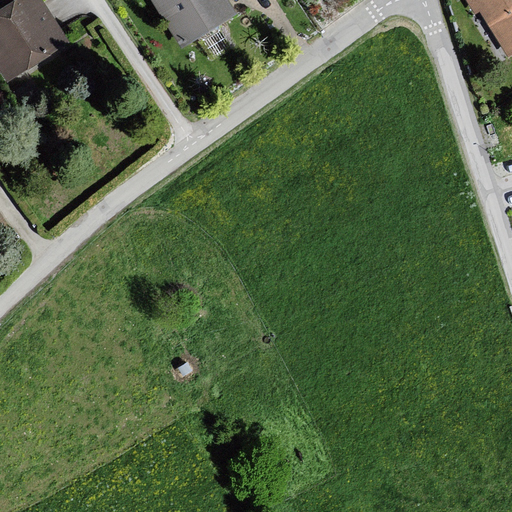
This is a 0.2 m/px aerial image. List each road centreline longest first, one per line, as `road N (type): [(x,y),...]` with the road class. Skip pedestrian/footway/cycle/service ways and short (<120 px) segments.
road 1 (residential): [(511,270),(422,0)]
road 2 (residential): [(192,145),(125,191),(0,306)]
road 3 (residential): [(394,0),(192,145)]
road 4 (residential): [(96,0),(192,145)]
